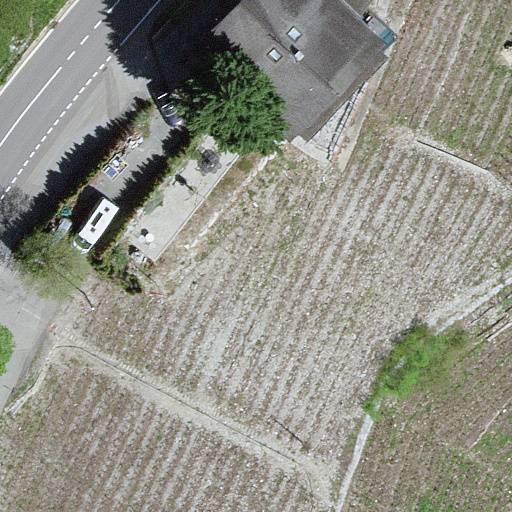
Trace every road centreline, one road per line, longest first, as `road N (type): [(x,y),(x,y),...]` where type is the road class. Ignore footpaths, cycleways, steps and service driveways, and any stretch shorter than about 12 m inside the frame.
road 1 (secondary): [(0,145),(119,0)]
road 2 (unclassified): [(0,381),(27,328),(20,295),(0,275)]
